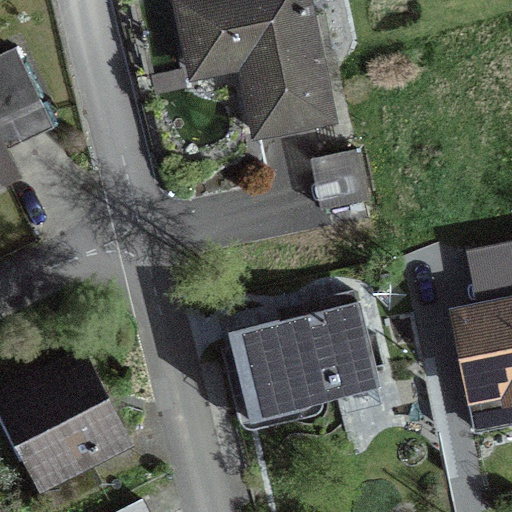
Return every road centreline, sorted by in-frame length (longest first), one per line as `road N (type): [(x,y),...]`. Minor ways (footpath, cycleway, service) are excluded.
road 1 (unclassified): [(210,511),(145,231)]
road 2 (unclassified): [(145,231),(95,0)]
road 3 (unclassified): [(0,304),(145,231)]
